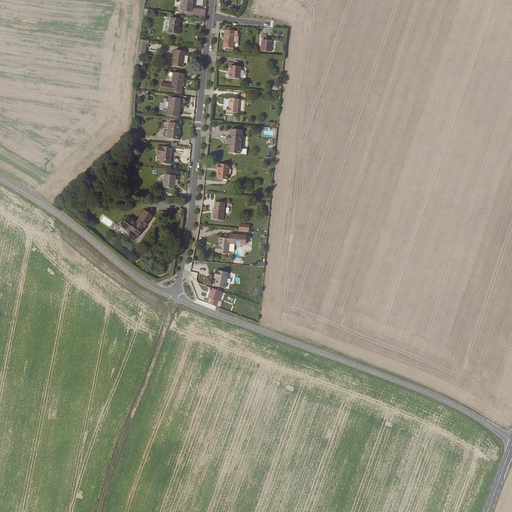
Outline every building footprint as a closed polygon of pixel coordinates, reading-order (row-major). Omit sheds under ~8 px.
[(190,0),(181,0),(180,12),(190,13),(190,9),(190,0)] [(171,17),(169,33),(178,33),(180,18),(171,17)] [(224,28),(222,46),(232,47),(234,29),(224,28)] [(261,39),(260,50),(269,51),(271,40),(261,39)] [(147,55),(149,42),(139,41),(138,54),(147,55)] [(174,50),(172,67),(182,68),(184,51),(174,50)] [(229,64),(228,76),(238,78),(239,65),(229,64)] [(172,75),(170,90),(181,92),(183,76),(172,75)] [(226,106),(225,111),(237,112),(239,98),(229,97),(228,106),(226,106)] [(168,98),(167,112),(166,112),(166,117),(178,119),(179,107),(179,106),(180,100),(168,98)] [(166,123),(164,139),(176,141),(176,136),(175,135),(176,125),(166,123)] [(261,137),(276,137),(276,127),(261,126),(261,137)] [(227,134),(226,139),(229,139),(228,142),(227,151),(239,153),(242,129),(230,128),(229,134),(227,134)] [(155,147),(154,155),(159,156),(158,164),(168,165),(170,155),(168,154),(169,149),(155,147)] [(216,167),(216,172),(217,172),(217,174),(216,182),(226,183),(228,168),(216,167)] [(162,175),(161,187),(171,189),(173,176),(162,175)] [(212,205),(211,218),(222,219),(224,202),(214,201),(213,205),(212,205)] [(126,218),(119,227),(135,238),(151,216),(144,211),(135,223),(126,218)] [(218,245),(215,245),(214,250),(226,252),(228,237),(219,236),(218,243),(218,245)] [(216,269),(215,273),(217,274),(216,277),(215,284),(225,287),(228,271),(216,269)]
